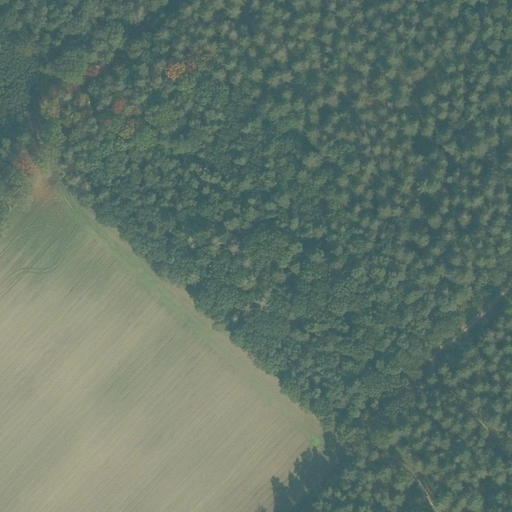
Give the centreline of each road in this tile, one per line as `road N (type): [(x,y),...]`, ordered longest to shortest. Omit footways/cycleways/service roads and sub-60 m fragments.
road 1 (track): [(170,0),(0,179)]
road 2 (track): [(401,393),(511,282)]
road 3 (track): [(429,370),(511,459)]
